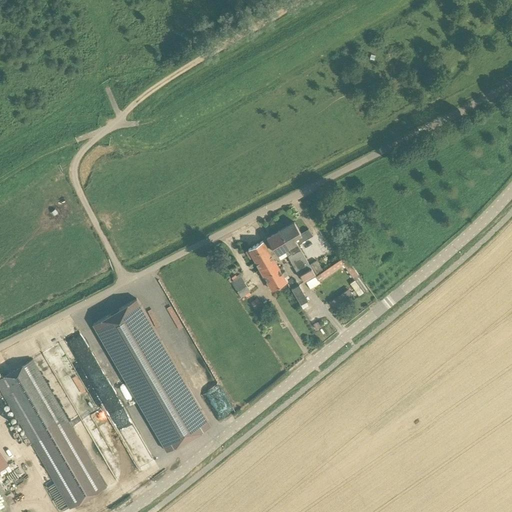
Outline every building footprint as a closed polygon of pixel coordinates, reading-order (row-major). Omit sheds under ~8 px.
[(294,222),(279,231),(292,253),(299,249),(297,245),(312,236),(308,229),(300,234),(294,222)] [(292,253),(279,231),(266,238),(272,247),(277,255),(284,250),(299,276),(300,275),(304,283),(315,276),(309,265),(299,249),(292,253)] [(274,261),(262,241),(248,249),(259,269),(274,261)] [(323,271),(321,273),(324,277),(343,264),(353,277),(358,274),(345,256),(323,271)] [(286,282),(274,261),(259,269),(271,290),(286,282)] [(316,261),(309,265),(315,276),(318,281),(324,277),(321,273),(323,271),(316,261)] [(241,297),(250,290),(239,274),(230,280),(241,297)] [(358,274),(353,277),(356,280),(364,292),(365,293),(369,290),(358,274)] [(308,301),(299,285),(291,290),(300,305),(301,305),(306,302),(308,301)] [(358,296),(353,287),(331,300),(337,309),(358,296)] [(255,309),(262,304),(257,298),(251,302),(255,309)] [(135,300),(99,321),(174,449),(210,428),(135,300)] [(31,360),(0,378),(0,388),(70,509),(106,488),(31,360)]
